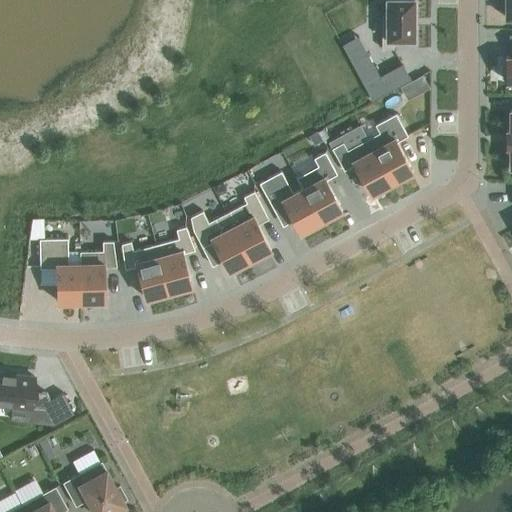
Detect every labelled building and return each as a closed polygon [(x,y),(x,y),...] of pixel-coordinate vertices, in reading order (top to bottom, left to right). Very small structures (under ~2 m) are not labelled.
[(382,14),(382,49),(393,49),(394,39),(414,39),(413,0),(386,0),(386,14),(382,14)] [(366,56),(352,63),(373,102),(411,81),(404,67),(379,80),(366,56)] [(368,139),(392,183),(413,171),(397,142),(408,136),(396,113),(375,125),(379,132),(368,139)] [(319,131),(310,136),(315,145),(324,140),(319,131)] [(392,183),(368,139),(347,150),(343,142),(332,148),(344,170),(355,165),(371,194),(392,183)] [(297,177),(296,177),(302,188),(303,187),(321,221),(342,209),(326,180),(337,174),(325,152),(314,158),(318,166),(297,177)] [(281,171),(259,183),(273,208),(284,202),(300,232),(321,221),(303,187),(302,188),(293,193),(281,171)] [(246,202),(225,213),(226,214),(250,260),(271,249),(256,218),(266,213),(254,191),(243,196),(246,202)] [(202,211),(190,217),(193,229),(202,247),(213,241),(229,271),(231,269),(233,273),(250,264),(248,260),(250,260),(226,214),(225,213),(208,222),(202,211)] [(178,238),(156,244),(169,293),(192,287),(183,253),(195,250),(186,226),(176,229),(178,238)] [(68,238),(39,238),(40,268),(56,268),(57,302),(81,301),(80,263),(68,263),(68,253),(68,238)] [(103,250),(80,251),(80,263),(81,301),(105,300),(104,267),(117,266),(113,241),(102,241),(103,250)] [(131,241),(121,243),(122,245),(125,269),(137,266),(145,298),(169,293),(156,244),(133,250),(131,241)] [(0,372),(0,404),(45,410),(53,425),(74,413),(62,392),(50,399),(47,392),(32,391),(34,376),(0,372)] [(47,437),(38,442),(45,454),(53,449),(47,437)] [(116,488),(102,461),(63,482),(76,506),(88,499),(94,511),(115,511),(126,505),(123,500),(126,499),(119,486),(116,488)] [(56,486),(21,505),(25,511),(61,511),(68,509),(56,486)]
